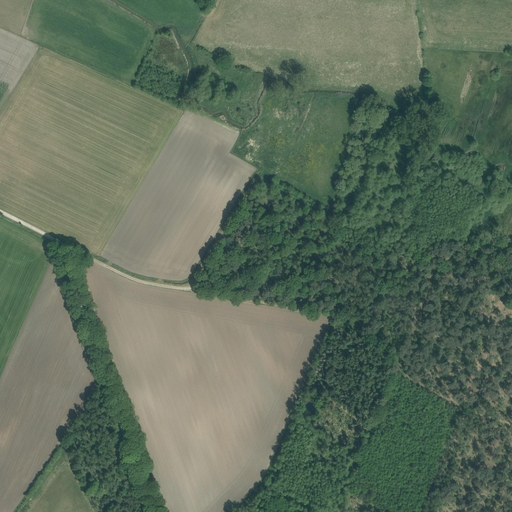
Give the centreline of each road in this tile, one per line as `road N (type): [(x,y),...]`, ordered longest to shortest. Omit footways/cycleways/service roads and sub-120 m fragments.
road 1 (track): [(157,511),(59,242)]
road 2 (track): [(59,242),(137,282),(185,289),(262,173)]
road 3 (track): [(511,426),(450,401),(333,316)]
road 4 (track): [(185,289),(333,316)]
